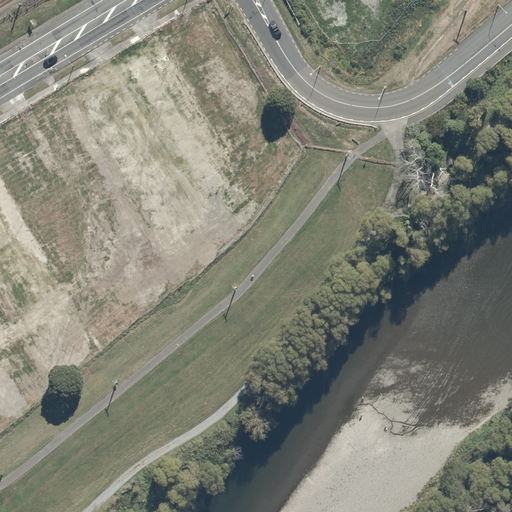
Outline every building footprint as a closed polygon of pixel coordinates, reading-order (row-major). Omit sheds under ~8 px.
[(305,0),(326,34),(349,20),(336,0),(305,0)] [(214,19),(183,36),(200,67),(188,73),(211,115),(245,96),(241,90),(259,80),(251,64),(241,70),(230,52),(239,47),(229,29),(222,33),(214,19)] [(377,24),(354,40),(367,59),(390,43),(377,24)] [(148,52),(125,65),(203,196),(226,182),(148,52)] [(113,99),(94,99),(94,123),(107,123),(107,131),(95,131),(95,141),(117,141),(117,148),(107,148),(107,162),(126,162),(126,166),(114,166),(114,176),(136,176),(136,181),(130,181),(130,193),(147,193),(147,209),(158,209),(158,228),(181,228),(181,209),(167,209),(167,193),(158,193),(158,176),(147,176),(147,162),(138,162),(138,141),(127,141),(127,123),(113,123),(113,99)] [(108,180),(63,102),(38,117),(83,195),(108,180)] [(295,159),(269,142),(241,184),(266,201),(295,159)] [(51,185),(22,202),(92,320),(120,303),(51,185)] [(0,241),(16,233),(0,202),(0,241)] [(106,231),(94,239),(105,257),(117,249),(106,231)] [(20,243),(0,254),(0,261),(25,305),(48,291),(20,243)] [(141,287),(124,299),(137,318),(154,307),(153,305),(171,293),(155,269),(137,281),(141,287)] [(58,307),(35,321),(60,367),(84,353),(80,345),(58,307)] [(0,333),(10,328),(0,309),(0,333)] [(92,338),(80,345),(84,353),(87,357),(99,350),(92,338)]
